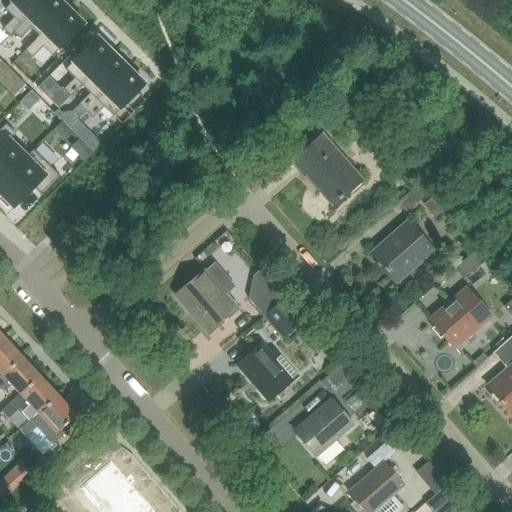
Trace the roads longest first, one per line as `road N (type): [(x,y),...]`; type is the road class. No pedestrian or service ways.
road 1 (residential): [(510,511),(238,198),(81,335)]
road 2 (residential): [(233,511),(81,335)]
road 3 (secondary): [(511,88),(401,0)]
